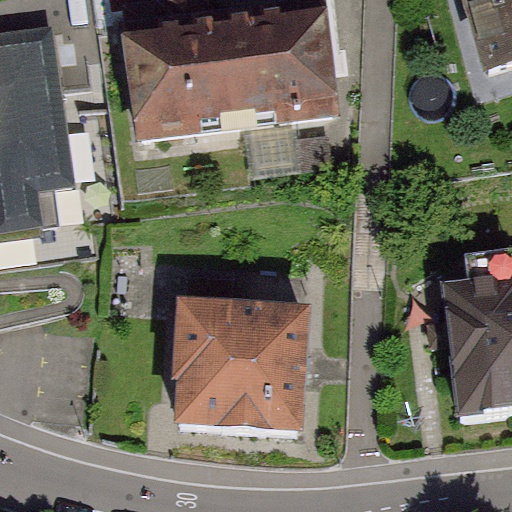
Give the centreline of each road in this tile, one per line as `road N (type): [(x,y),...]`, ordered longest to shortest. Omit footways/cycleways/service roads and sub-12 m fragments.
road 1 (residential): [(164,511),(0,471)]
road 2 (residential): [(511,495),(392,511)]
